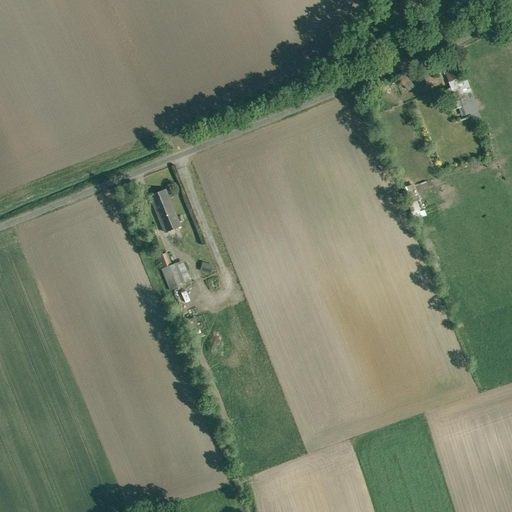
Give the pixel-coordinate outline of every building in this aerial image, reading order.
[(455,65),(444,69),(449,81),(460,77),(455,65)] [(461,117),(478,110),(465,76),(448,83),(452,92),(446,94),(452,111),(458,108),(461,117)] [(408,204),(420,199),(414,184),(402,189),(408,204)] [(165,189),(150,196),(166,233),(181,226),(165,189)] [(408,204),(413,220),(426,216),(421,200),(408,204)] [(157,257),(162,269),(171,266),(165,254),(157,257)] [(177,263),(185,283),(191,281),(183,261),(177,263)] [(213,265),(203,262),(200,271),(210,274),(213,265)] [(171,266),(162,269),(170,289),(185,283),(177,263),(171,266)] [(182,321),(186,336),(199,332),(196,318),(182,321)]
